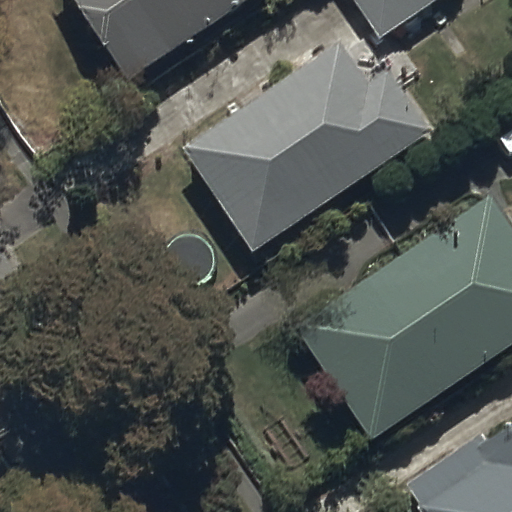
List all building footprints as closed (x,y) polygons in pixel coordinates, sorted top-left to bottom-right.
[(67,0),(131,92),(263,0),(67,0)] [(451,0),(350,0),(382,47),(451,0)] [(372,94),(344,51),(185,156),(256,263),(434,145),(391,81),(372,94)] [(511,238),(490,206),(293,338),(368,451),(511,354),(511,238)] [(511,511),(511,420),(407,493),(421,511),(511,511)]
